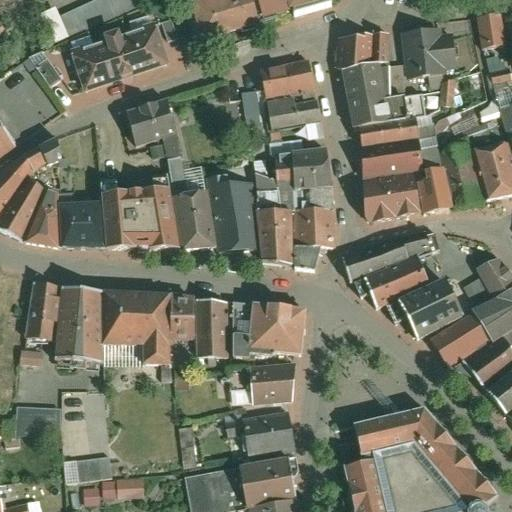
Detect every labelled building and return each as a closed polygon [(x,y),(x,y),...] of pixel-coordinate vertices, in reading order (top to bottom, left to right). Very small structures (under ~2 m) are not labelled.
[(192,0),(193,1),(205,38),(330,0),(192,0)] [(504,14),(481,18),(487,48),(509,43),(504,14)] [(71,44),(86,92),(166,66),(150,18),(132,24),(136,35),(119,41),(117,35),(104,39),(106,45),(93,49),(89,38),(71,44)] [(442,29),(405,34),(410,79),(448,74),(447,69),(460,67),(456,33),(443,35),(442,29)] [(358,38),(340,38),(339,66),(345,69),(391,63),(391,32),(359,32),(358,38)] [(46,88),(57,82),(44,60),(33,67),(46,88)] [(312,60),(260,67),(266,101),(297,97),(318,94),(312,60)] [(391,63),(345,69),(355,129),(361,128),(411,120),(408,96),(393,98),(391,63)] [(505,80),(503,71),(484,76),(486,84),(505,80)] [(437,106),(448,108),(451,81),(441,80),(437,106)] [(305,124),(323,122),(320,100),(297,102),(297,97),(266,101),(270,129),(305,124)] [(172,99),(130,111),(141,151),(167,144),(170,159),(183,155),(172,99)] [(411,120),(361,128),(365,152),(424,143),(420,119),(411,120)] [(305,124),(307,141),(326,138),(323,122),(305,124)] [(68,159),(60,140),(19,158),(0,177),(0,216),(33,181),(37,172),(68,159)] [(511,154),(508,141),(479,149),(493,200),(511,195),(511,154)] [(424,143),(365,152),(367,177),(427,170),(424,143)] [(456,207),(486,200),(472,147),(442,155),(456,207)] [(314,191),(315,211),(337,210),(338,189),(331,149),(277,157),(283,191),(314,191)] [(420,177),(429,212),(453,206),(445,171),(420,177)] [(373,222),(424,213),(419,173),(367,179),(369,218),(369,220),(370,221),(372,222),(373,222)] [(211,191),(220,248),(220,255),(263,251),(259,211),(255,182),(225,184),(225,177),(210,179),(211,191)] [(33,181),(0,216),(0,233),(25,245),(49,191),(33,181)] [(106,203),(108,249),(185,249),(176,195),(174,188),(106,194),(106,203)] [(49,191),(25,245),(62,249),(62,204),(61,194),(49,191)] [(176,195),(185,249),(220,248),(211,191),(176,195)] [(62,204),(62,249),(108,249),(106,203),(62,204)] [(297,211),(298,265),(318,268),(324,247),(338,247),(337,210),(315,211),(297,211)] [(259,211),(263,251),(264,261),(298,265),(297,211),(259,211)] [(347,259),(355,283),(357,282),(420,255),(442,249),(438,231),(405,238),(347,259)] [(373,293),(380,308),(433,283),(420,255),(357,282),(364,297),(373,293)] [(465,361),(486,389),(511,367),(511,267),(504,257),(480,269),(496,299),(475,310),(477,313),(431,339),(453,369),(465,361)] [(410,318),(420,339),(467,316),(448,277),(390,306),(398,324),(410,318)] [(60,340),(65,285),(34,281),(27,337),(60,340)] [(106,344),(107,289),(65,285),(60,340),(58,355),(106,360),(106,344)] [(173,295),(107,289),(106,344),(147,345),(147,364),(173,364),(173,337),(173,295)] [(199,297),(173,295),(173,337),(199,339),(199,297)] [(230,301),(199,297),(199,339),(200,356),(231,358),(230,301)] [(305,355),(309,309),(235,301),(236,356),(252,358),(253,353),(279,356),(279,352),(305,355)] [(38,368),(39,354),(17,352),(16,366),(38,368)] [(257,405),(295,402),(298,363),(232,369),(234,390),(255,388),(257,405)] [(511,367),(486,389),(508,416),(511,413),(511,367)] [(492,511),(491,507),(504,496),(428,406),(358,424),(366,461),(348,466),(359,511),(492,511)] [(12,437),(58,437),(58,409),(12,409),(12,437)] [(252,459),(298,452),(291,411),(229,421),(231,437),(248,434),(252,459)] [(300,500),(292,457),(187,477),(193,511),(235,511),(241,511),(300,500)] [(109,460),(60,462),(61,484),(110,481),(109,460)] [(140,479),(100,482),(100,488),(81,489),(82,507),(98,506),(98,501),(141,498),(140,479)] [(0,511),(32,511),(31,504),(6,509),(2,488),(0,488),(0,511)] [(302,511),(300,500),(241,511),(302,511)]
